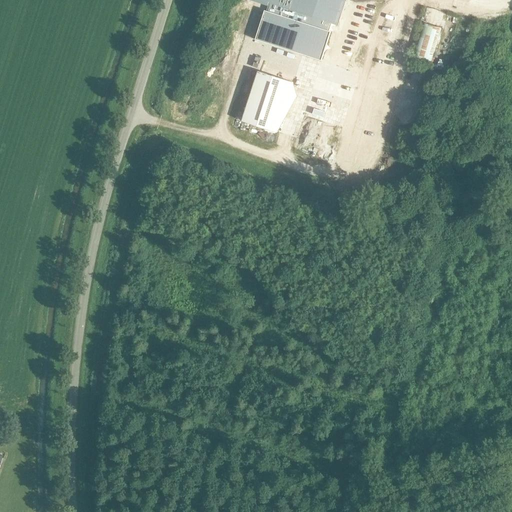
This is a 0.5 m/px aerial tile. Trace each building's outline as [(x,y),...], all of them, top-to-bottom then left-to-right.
[(254,36),(323,58),(333,28),(330,27),(333,19),(335,19),(341,0),(268,0),(267,7),(264,6),(254,36)] [(442,29),(421,23),(410,61),(430,67),(442,29)] [(262,58),(256,57),(253,66),(259,68),(262,58)] [(294,82),(258,71),(242,121),(277,133),(294,82)] [(294,82),(277,133),(297,96),(294,82)]
